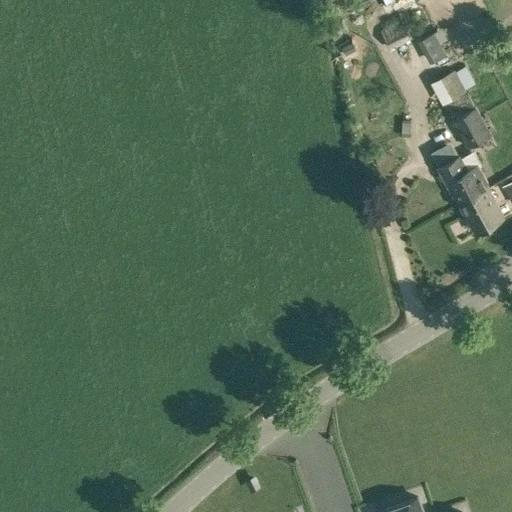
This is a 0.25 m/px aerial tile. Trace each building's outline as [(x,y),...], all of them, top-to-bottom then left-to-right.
[(402,20),(381,30),(362,39),(365,47),(376,41),(378,46),(387,41),(391,48),(411,38),(402,20)] [(466,90),(454,69),(433,81),(445,102),(466,90)] [(478,106),(475,107),(467,91),(445,104),(453,118),(467,148),(493,134),(478,106)] [(459,203),(460,204),(490,187),(479,166),(469,171),(461,156),(439,168),(458,204),(459,203)] [(511,203),(511,182),(503,187),(511,203)] [(491,188),(490,187),(460,204),(475,233),(504,218),(489,189),(491,188)] [(427,511),(419,488),(382,500),(385,511),(467,511),(465,503),(437,511),(427,511)]
